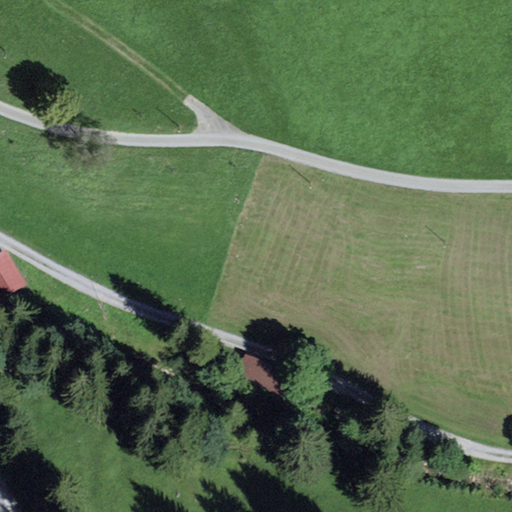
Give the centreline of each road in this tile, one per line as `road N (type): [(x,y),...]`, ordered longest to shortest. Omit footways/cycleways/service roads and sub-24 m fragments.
road 1 (track): [(0,241),(63,277),(445,444),(511,452)]
road 2 (residential): [(511,185),(392,178),(240,140),(97,137),(0,107)]
